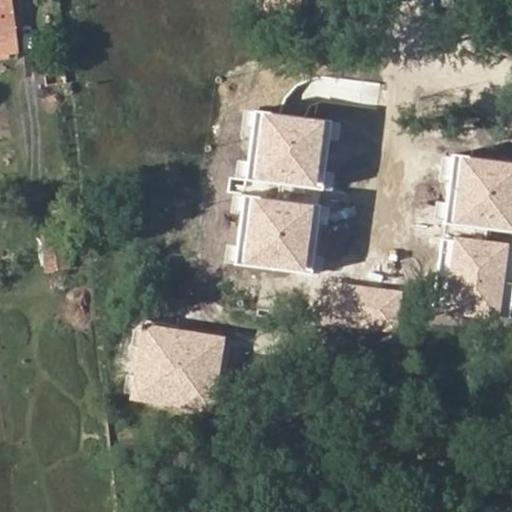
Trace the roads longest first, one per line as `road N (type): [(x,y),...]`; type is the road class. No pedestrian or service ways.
road 1 (unknown): [(397,0),(400,65),(375,277)]
road 2 (unknown): [(400,65),(466,77),(511,106)]
